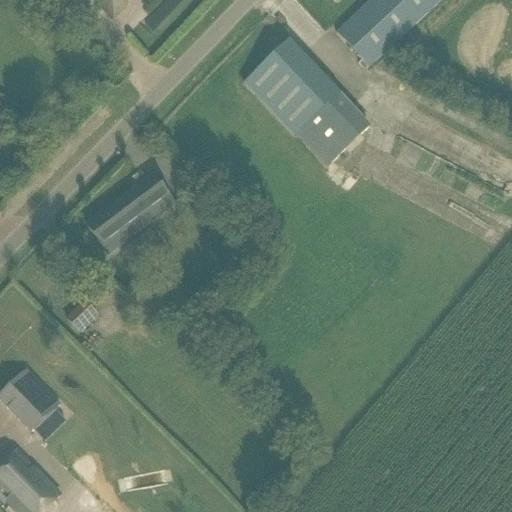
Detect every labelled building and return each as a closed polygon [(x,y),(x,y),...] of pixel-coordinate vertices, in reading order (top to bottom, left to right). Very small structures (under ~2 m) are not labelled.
[(92,0),(114,20),(132,0),(92,0)] [(371,0),(335,34),(368,69),(443,0),(371,0)] [(280,78),(224,134),(330,240),(386,184),(280,78)] [(86,228),(98,244),(106,255),(149,222),(144,216),(168,199),(152,178),(86,228)] [(161,249),(149,258),(155,266),(168,257),(161,249)] [(79,334),(96,318),(84,305),(67,321),(79,334)] [(26,372),(0,397),(0,402),(30,434),(32,433),(59,407),(26,372)] [(0,488),(23,511),(48,511),(63,498),(33,468),(27,474),(10,456),(0,465),(0,488)]
